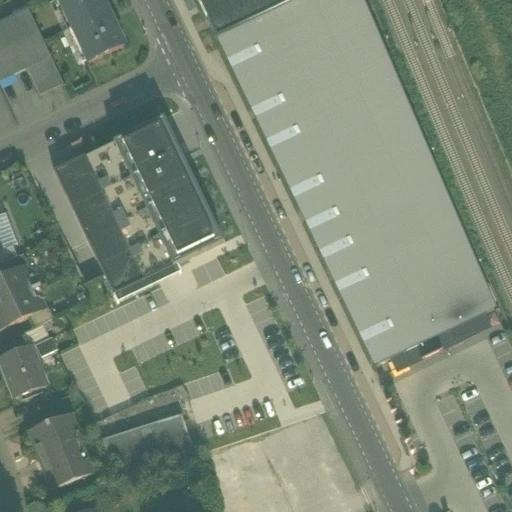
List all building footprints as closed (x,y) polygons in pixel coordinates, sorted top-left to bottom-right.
[(56,0),(88,66),(125,48),(118,33),(114,34),(97,0),(56,0)] [(195,0),(215,42),(220,40),(300,2),(299,0),(195,0)] [(299,0),(300,2),(220,40),(378,369),(390,363),(425,346),(485,317),(493,313),(358,0),(299,0)] [(0,25),(0,84),(27,72),(50,60),(27,13),(0,25)] [(27,72),(39,98),(63,87),(50,60),(27,72)] [(163,121),(113,145),(173,269),(177,267),(223,245),(163,121)] [(165,273),(173,269),(113,145),(53,173),(113,298),(165,273)] [(68,160),(84,152),(81,145),(64,153),(68,160)] [(6,218),(0,219),(0,243),(3,251),(3,252),(13,249),(18,247),(6,218)] [(3,252),(8,264),(17,260),(13,249),(3,252)] [(2,267),(7,278),(24,270),(27,268),(22,258),(2,267)] [(113,298),(117,305),(169,281),(180,275),(179,272),(177,267),(173,269),(165,273),(113,298)] [(0,333),(27,321),(45,313),(39,301),(35,300),(28,284),(29,281),(24,270),(7,278),(0,281),(0,333)] [(27,321),(32,332),(42,327),(53,322),(48,311),(45,313),(27,321)] [(425,346),(390,363),(393,370),(396,377),(432,360),(491,332),(489,326),(485,317),(425,346)] [(50,342),(42,327),(32,332),(19,338),(26,350),(30,349),(31,352),(36,350),(35,349),(50,342)] [(36,350),(41,360),(56,353),(51,341),(50,342),(35,349),(36,350)] [(45,391),(31,352),(30,349),(26,350),(0,360),(0,362),(15,402),(45,391)] [(48,487),(51,495),(96,477),(73,417),(28,434),(48,487)] [(110,465),(118,484),(195,460),(191,447),(194,446),(182,417),(103,443),(110,465)]
